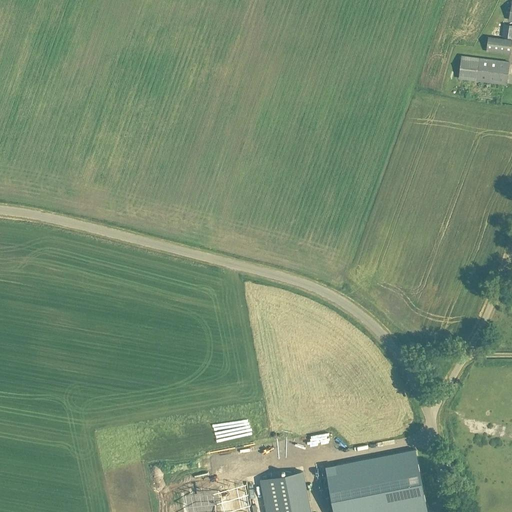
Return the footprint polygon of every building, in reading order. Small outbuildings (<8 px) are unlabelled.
[(511,38),(511,24),(503,24),(502,37),(511,38)] [(486,52),(511,55),(511,49),(511,39),(488,36),(486,52)] [(507,85),(510,61),(461,55),(459,79),(507,85)] [(326,467),(335,511),(427,511),(415,449),(326,467)] [(260,480),(266,511),(307,511),(300,472),(260,480)] [(252,511),(247,482),(183,495),(185,511),(252,511)]
